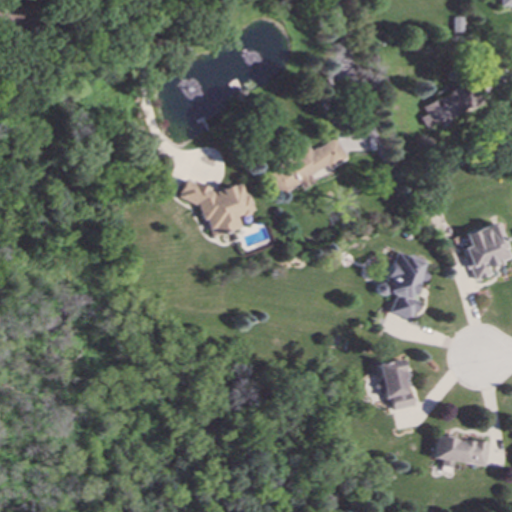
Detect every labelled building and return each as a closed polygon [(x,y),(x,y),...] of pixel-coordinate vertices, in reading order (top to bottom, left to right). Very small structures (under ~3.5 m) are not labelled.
[(0,6),(0,24),(21,24),(21,6),(0,6)] [(424,126),(445,116),(447,120),(471,108),(460,86),(420,105),(424,113),(419,116),(424,126)] [(344,155),(333,137),(309,150),(308,148),(265,172),(278,194),(297,183),(300,188),(313,181),(309,175),(344,155)] [(211,236),(243,225),(240,216),(250,213),(252,208),(247,194),(243,192),(239,181),(215,190),(184,178),(176,197),(196,204),(201,218),(205,219),(211,236)] [(463,232),(467,245),(460,247),(471,279),(489,274),(486,266),(508,259),(496,222),(463,232)] [(387,311),(409,320),(417,300),(410,297),(416,280),(422,282),(426,270),(419,267),(421,261),(394,251),(382,284),(377,282),(374,290),(393,297),(387,311)] [(409,405),(402,377),(404,377),(399,356),(373,363),(379,389),(384,388),(389,410),(409,405)] [(484,440),(432,437),(430,457),(438,458),(438,465),(449,466),(450,462),(482,464),(484,440)]
